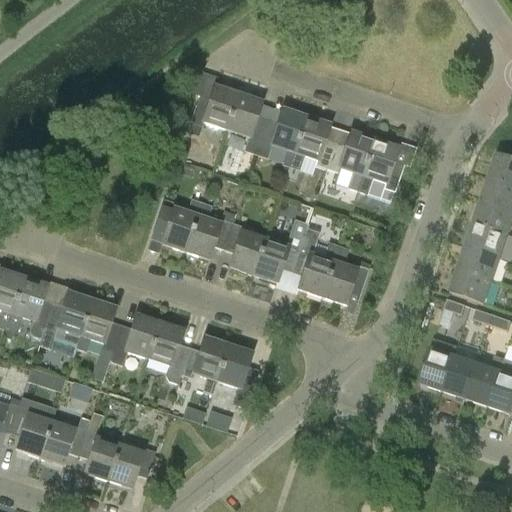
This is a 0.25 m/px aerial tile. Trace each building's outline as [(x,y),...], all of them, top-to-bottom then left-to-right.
[(202,126),(226,134),(238,98),(214,90),(210,103),(197,98),(188,126),(201,130),(202,126)] [(261,105),(238,98),(226,134),(246,141),(245,145),(258,149),(268,122),(257,118),(261,105)] [(281,169),(286,170),(303,119),(282,112),(278,125),(268,122),(258,149),(267,152),(269,147),(286,153),(281,169)] [(312,167),(325,172),(334,144),(324,141),(328,128),(303,119),(286,170),(299,175),(304,159),(314,163),(312,167)] [(334,144),(325,172),(327,172),(325,179),(347,186),(346,191),(356,194),(361,179),(360,179),(372,143),(350,136),(346,148),(334,144)] [(392,164),(397,151),(372,143),(360,179),(361,179),(356,194),(366,197),(371,182),(382,186),(380,191),(392,195),(402,167),(392,164)] [(180,164),(189,167),(191,160),(182,157),(180,164)] [(511,162),(496,157),(493,166),(490,165),(486,177),(489,178),(488,181),(511,189),(511,162)] [(511,189),(488,181),(480,204),(511,214),(511,189)] [(162,204),(153,231),(149,244),(184,256),(200,207),(190,203),(185,217),(173,212),(174,208),(162,204)] [(511,214),(480,204),(472,226),(507,238),(511,228),(511,214)] [(211,211),(200,207),(184,256),(207,263),(211,251),(222,254),(231,227),(219,224),(218,228),(207,224),(211,211)] [(294,223),(285,250),(264,243),(252,278),(276,286),(280,274),(291,277),(307,227),(294,223)] [(511,263),(511,239),(507,238),(472,226),(465,249),(500,261),(511,265),(511,263)] [(229,270),(252,278),(264,243),(242,236),(243,231),(231,227),(222,254),(233,258),(229,270)] [(328,247),(323,263),(312,259),(319,237),(307,233),(309,228),(307,227),(291,277),(301,281),(297,293),(321,301),(338,250),(328,247)] [(457,271),(493,283),(500,261),(465,249),(457,271)] [(347,253),(338,250),(321,301),(344,309),(348,297),(359,301),(368,274),(354,270),(353,273),(343,269),(347,253)] [(449,295),(485,307),(493,283),(457,271),(449,295)] [(0,315),(0,332),(5,334),(22,282),(0,274),(0,314),(0,315)] [(31,339),(41,342),(44,333),(52,307),(42,303),(46,290),(22,282),(5,334),(17,338),(22,322),(32,325),(29,334),(31,339)] [(63,310),(52,307),(44,333),(56,337),(57,333),(79,340),(90,304),(68,297),(63,310)] [(465,307),(447,301),(443,313),(462,319),(465,307)] [(90,304),(79,340),(75,352),(85,355),(89,344),(102,348),(101,352),(111,356),(120,329),(110,325),(114,312),(90,304)] [(472,322),(489,328),(493,317),(475,311),(472,322)] [(511,323),(493,317),(489,328),(507,334),(511,323)] [(121,369),(125,356),(147,363),(159,327),(135,319),(131,332),(120,329),(111,356),(113,356),(110,365),(121,369)] [(176,388),(180,378),(188,351),(178,348),(182,335),(159,327),(147,363),(168,370),(165,379),(168,385),(176,388)] [(199,355),(188,351),(180,378),(192,382),(193,378),(205,382),(201,395),(211,398),(215,385),(227,349),(203,342),(199,355)] [(419,387),(442,395),(454,360),(457,350),(434,342),(419,387)] [(215,385),(236,392),(238,393),(237,397),(249,400),(257,374),(246,370),(251,357),(227,349),(215,385)] [(477,367),(465,402),(487,409),(503,362),(494,359),(490,372),(477,367)] [(454,360),(442,395),(465,402),(477,367),(454,360)] [(511,365),(503,362),(487,409),(511,417),(511,414),(511,365)] [(20,398),(54,410),(65,381),(31,369),(20,398)] [(73,383),(68,398),(86,403),(91,389),(73,383)] [(231,408),(245,412),(249,400),(237,397),(238,393),(236,392),(231,408)] [(5,411),(0,409),(0,434),(9,437),(18,411),(20,405),(9,401),(7,407),(5,411)] [(184,409),(181,420),(202,425),(204,414),(184,409)] [(16,454),(39,462),(51,426),(28,418),(30,414),(18,411),(9,437),(20,441),(16,454)] [(206,414),(204,428),(227,432),(229,418),(206,414)] [(87,433),(78,460),(87,463),(89,463),(84,476),(108,484),(120,448),(97,441),(98,437),(99,436),(97,435),(102,419),(92,416),(89,427),(87,433)] [(80,421),(77,429),(86,432),(89,424),(80,421)] [(51,426),(39,462),(63,469),(67,456),(78,460),(87,433),(86,432),(77,429),(76,429),(74,433),(51,426)] [(142,456),(120,448),(108,484),(131,492),(136,479),(146,482),(155,456),(143,452),(142,456)]
